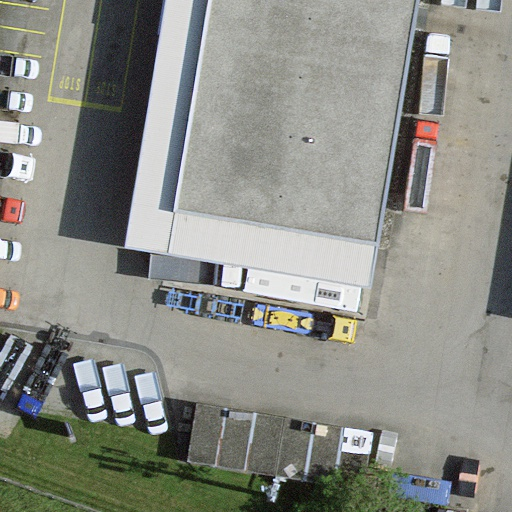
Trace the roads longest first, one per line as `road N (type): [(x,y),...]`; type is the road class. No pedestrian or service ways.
road 1 (unknown): [(432,383),(90,319),(48,289),(33,229),(89,0)]
road 2 (unknown): [(511,162),(472,355),(432,383)]
road 3 (unknown): [(432,383),(484,476),(511,506)]
